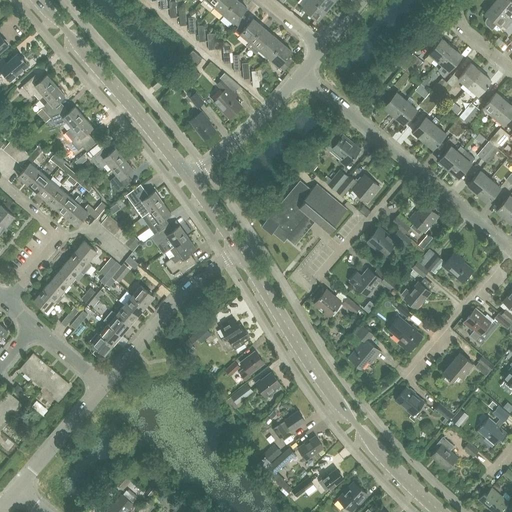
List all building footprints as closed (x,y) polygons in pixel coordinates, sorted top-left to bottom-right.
[(166,0),(159,0),(160,9),(167,8),(166,0)] [(219,0),(214,6),(224,15),(236,0),(219,0)] [(238,0),(236,0),(224,15),(233,22),(246,7),(238,0)] [(312,0),(307,0),(302,7),(317,20),(325,11),(312,0)] [(312,0),(325,11),(333,1),(332,0),(312,0)] [(495,0),(493,3),(508,16),(511,11),(511,1),(510,0),(495,0)] [(493,3),(485,13),(489,16),(486,20),(486,22),(486,24),(492,29),(497,23),(500,26),(500,25),(506,29),(511,21),(511,19),(508,16),(493,3)] [(237,26),(234,30),(239,34),(240,33),(249,41),(262,26),(253,18),(249,22),(242,30),(237,26)] [(249,41),(246,45),(251,48),(253,45),(259,50),(272,34),(262,26),(249,41)] [(272,34),(259,50),(268,58),(281,42),(272,34)] [(0,51),(8,45),(0,35),(0,51)] [(441,38),(429,53),(434,58),(439,62),(452,47),(441,38)] [(230,62),(229,53),(231,53),(230,46),(225,41),(222,46),(223,47),(222,47),(224,62),(230,62)] [(281,42),(268,58),(278,66),(283,70),(291,60),(286,56),(291,50),(281,42)] [(452,47),(439,62),(440,63),(442,64),(439,68),(442,74),(444,76),(462,55),(453,48),(452,47)] [(202,57),(192,49),(188,55),(197,63),(202,57)] [(2,58),(0,59),(0,73),(2,72),(10,81),(28,65),(18,53),(6,63),(2,58)] [(233,71),(240,70),(238,54),(232,55),(233,71)] [(406,71),(411,75),(423,61),(418,57),(406,71)] [(243,79),(250,78),(248,62),(241,63),(243,79)] [(457,69),(447,82),(452,86),(458,78),(464,83),(468,86),(481,71),(471,63),(462,73),(457,69)] [(194,70),(186,80),(192,84),(200,74),(194,70)] [(411,75),(406,71),(394,84),(399,89),(411,75)] [(481,71),(468,86),(478,95),(491,80),(481,71)] [(223,91),(213,100),(230,117),(241,107),(229,94),(239,85),(224,72),(220,77),(222,78),(216,84),(223,91)] [(36,74),(22,86),(31,96),(33,93),(39,100),(56,85),(47,74),(41,80),(36,74)] [(435,96),(447,82),(442,78),(430,91),(435,96)] [(163,81),(161,79),(152,87),(155,91),(164,83),(163,81)] [(452,86),(447,82),(435,96),(440,100),(452,86)] [(42,108),(37,112),(45,122),(50,118),(64,106),(59,100),(65,95),(56,85),(39,100),(44,105),(42,108)] [(393,115),(406,99),(396,91),(383,107),(393,115)] [(435,96),(430,91),(418,105),(424,109),(435,96)] [(196,92),(189,97),(197,107),(203,102),(196,92)] [(493,116),(506,100),(496,92),(483,107),(493,116)] [(435,96),(424,109),(428,113),(440,100),(435,96)] [(406,99),(393,115),(403,123),(416,108),(406,99)] [(511,113),(511,105),(506,100),(493,116),(503,124),(511,113)] [(464,120),(476,106),(471,102),(459,116),(464,120)] [(67,122),(72,127),(84,117),(75,106),(69,112),(64,106),(50,118),(56,124),(59,122),(62,126),(67,122)] [(464,120),(469,124),(481,111),(476,106),(464,120)] [(202,111),(189,121),(204,139),(215,130),(207,120),(208,119),(202,111)] [(426,116),(413,131),(423,140),(436,124),(440,120),(435,116),(431,120),(426,116)] [(448,129),(453,134),(464,120),(459,116),(448,129)] [(84,117),(72,127),(77,134),(72,137),(75,141),(72,143),(78,149),(92,138),(87,132),(93,127),(84,117)] [(464,120),(453,134),(458,138),(469,124),(464,120)] [(446,133),(436,124),(423,140),(433,148),(446,133)] [(494,145),(505,131),(500,127),(489,141),(494,145)] [(494,145),(499,149),(510,135),(505,131),(494,145)] [(334,136),(326,146),(330,149),(331,148),(343,157),(341,159),(347,164),(359,149),(342,135),(341,137),(340,137),(338,139),(334,136)] [(8,153),(16,143),(11,139),(3,149),(8,153)] [(494,145),(489,141),(477,154),(482,158),(494,145)] [(8,153),(12,157),(21,147),(16,143),(8,153)] [(38,145),(30,155),(35,159),(43,149),(38,145)] [(451,145),(438,160),(448,169),(461,154),(465,149),(460,145),(456,150),(451,145)] [(494,145),(482,158),(487,163),(499,149),(494,145)] [(25,151),(21,147),(12,157),(17,161),(25,151)] [(105,147),(90,158),(96,165),(99,169),(102,166),(106,162),(111,169),(124,158),(115,148),(109,153),(105,147)] [(461,154),(448,169),(458,177),(471,162),(475,157),(465,149),(461,154)] [(21,165),(30,155),(25,151),(17,161),(21,165)] [(60,167),(63,163),(53,155),(50,159),(60,167)] [(124,158),(111,169),(116,175),(111,178),(115,182),(112,185),(117,191),(131,180),(126,174),(132,169),(124,158)] [(28,185),(40,171),(41,169),(37,165),(35,167),(30,163),(18,177),(28,185)] [(73,172),(63,163),(60,167),(69,175),(73,172)] [(328,184),(335,189),(346,176),(339,170),(328,184)] [(467,185),(477,194),(490,178),(480,170),(467,185)] [(28,185),(38,193),(50,179),(40,171),(28,185)] [(73,172),(69,175),(79,184),(82,180),(73,172)] [(349,186),(347,189),(350,191),(352,189),(367,202),(380,187),(364,174),(361,177),(361,178),(358,176),(355,180),(349,186)] [(349,175),(336,191),(342,195),(345,198),(350,191),(347,189),(349,186),(355,180),(354,179),(349,175)] [(500,187),(490,178),(477,194),(487,202),(500,187)] [(60,188),(50,179),(38,193),(48,201),(60,188)] [(92,188),(82,180),(79,184),(88,192),(92,188)] [(295,186),(269,216),(261,226),(270,234),(271,232),(283,242),(286,238),(294,245),(314,221),(329,233),(335,225),(334,224),(347,209),(316,183),(311,189),(299,180),(294,185),(295,186)] [(140,183),(125,194),(129,199),(142,217),(163,202),(155,191),(148,195),(144,189),(140,183)] [(48,201),(58,210),(69,196),(60,188),(48,201)] [(74,200),(69,196),(58,210),(67,218),(79,204),(83,200),(78,195),(74,200)] [(496,210),(506,218),(511,211),(511,196),(509,195),(496,210)] [(10,210),(16,203),(9,198),(3,205),(10,210)] [(84,208),(79,204),(67,218),(76,226),(89,211),(96,218),(106,206),(102,202),(95,210),(88,204),(84,208)] [(146,223),(154,234),(168,223),(164,217),(171,213),(163,202),(142,217),(146,223)] [(415,211),(408,219),(413,223),(410,226),(419,234),(422,230),(422,231),(428,223),(431,225),(439,216),(425,204),(418,214),(415,211)] [(0,205),(0,221),(6,226),(14,216),(1,205),(0,205)] [(105,227),(113,218),(108,214),(100,223),(105,227)] [(392,222),(405,233),(409,228),(396,217),(392,222)] [(113,218),(105,227),(110,231),(117,222),(113,218)] [(122,226),(117,222),(110,231),(114,235),(122,226)] [(164,243),(168,249),(187,236),(179,225),(173,229),(168,223),(154,234),(159,241),(162,239),(165,242),(164,243)] [(122,226),(114,235),(119,239),(126,230),(122,226)] [(379,227),(367,240),(384,255),(395,241),(379,227)] [(126,230),(119,239),(123,243),(131,234),(126,230)] [(398,230),(394,236),(406,246),(410,241),(398,230)] [(131,234),(123,243),(128,247),(136,238),(131,234)] [(168,249),(164,252),(169,259),(174,255),(174,256),(164,263),(166,265),(172,274),(179,269),(182,273),(183,274),(188,270),(184,264),(192,259),(188,253),(189,252),(195,247),(187,236),(168,249)] [(136,238),(128,247),(133,251),(140,242),(136,238)] [(84,240),(75,250),(88,261),(96,251),(84,240)] [(75,250),(67,260),(79,271),(80,271),(83,274),(91,264),(88,261),(75,250)] [(442,265),(462,282),(472,270),(459,258),(460,257),(454,252),(442,265)] [(433,254),(424,265),(430,270),(440,258),(434,253),(433,254)] [(129,256),(125,260),(134,268),(138,264),(129,256)] [(67,260),(59,270),(71,281),(79,271),(67,260)] [(110,268),(104,275),(109,279),(120,265),(116,261),(115,262),(110,268)] [(412,267),(422,276),(428,270),(417,261),(412,267)] [(356,273),(349,281),(354,285),(366,295),(380,278),(373,272),(368,268),(361,277),(356,273)] [(377,268),(373,272),(380,278),(382,280),(381,281),(390,289),(395,283),(386,275),(385,276),(384,274),(377,268)] [(63,290),(71,281),(59,270),(50,280),(63,290)] [(104,275),(100,280),(102,282),(104,284),(109,279),(104,275)] [(111,277),(105,283),(109,287),(115,280),(111,277)] [(42,289),(57,302),(63,296),(61,295),(64,292),(63,290),(50,280),(42,289)] [(406,288),(400,294),(404,297),(404,298),(416,308),(430,292),(430,291),(420,283),(418,281),(409,291),(406,288)] [(140,285),(132,295),(145,306),(154,296),(140,285)] [(90,287),(85,293),(90,297),(95,291),(90,287)] [(53,307),(57,302),(42,289),(34,299),(46,310),(51,305),(53,307)] [(326,289),(314,303),(328,316),(341,302),(326,289)] [(100,290),(95,296),(98,299),(104,293),(100,290)] [(511,290),(503,301),(511,308),(511,290)] [(90,297),(85,293),(81,298),(85,302),(90,297)] [(132,295),(124,304),(137,315),(145,306),(132,295)] [(95,296),(89,302),(93,306),(98,299),(95,296)] [(342,303),(354,314),(359,308),(347,297),(342,303)] [(400,303),(396,308),(407,317),(411,312),(400,303)] [(124,304),(116,314),(129,325),(137,315),(124,304)] [(74,306),(70,312),(74,316),(79,310),(74,306)] [(472,311),(463,322),(473,330),(469,336),(475,340),(482,331),(493,319),(486,313),(484,316),(476,309),(473,312),(472,311)] [(511,315),(505,309),(501,315),(511,324),(511,315)] [(83,310),(78,315),(83,319),(87,314),(83,310)] [(112,310),(103,320),(108,324),(121,335),(129,325),(116,314),(112,310)] [(70,312),(61,322),(65,326),(74,316),(70,312)] [(495,318),(506,328),(510,323),(499,314),(495,318)] [(78,315),(70,325),(75,329),(81,322),(83,319),(78,315)] [(397,343),(408,352),(422,336),(399,316),(388,328),(400,339),(397,343)] [(220,327),(226,336),(221,339),(228,351),(234,347),(235,348),(243,343),(243,341),(249,337),(242,326),(239,328),(233,318),(220,327)] [(108,324),(100,333),(113,344),(121,335),(108,324)] [(365,360),(369,363),(379,351),(367,340),(372,334),(360,324),(353,331),(363,339),(348,357),(359,367),(365,360)] [(201,343),(211,333),(204,325),(203,325),(193,334),(201,343)] [(96,332),(89,341),(91,343),(104,354),(113,344),(100,333),(99,334),(96,332)] [(243,367),(238,371),(245,381),(251,376),(250,374),(264,363),(255,351),(240,362),(243,367)] [(459,352),(442,372),(450,379),(452,381),(458,374),(461,377),(473,364),(459,352)] [(43,364),(37,359),(38,357),(33,353),(19,369),(31,379),(43,364)] [(478,361),(479,362),(475,366),(474,365),(473,365),(485,376),(494,366),(482,356),(478,361)] [(234,361),(225,370),(230,375),(239,367),(234,361)] [(42,388),(54,374),(48,369),(50,367),(44,362),(43,364),(31,379),(42,388)] [(511,385),(511,365),(502,377),(511,385)] [(271,371),(255,384),(265,396),(266,395),(270,396),(271,391),(281,384),(271,371)] [(56,372),(54,374),(42,388),(58,401),(64,394),(60,390),(66,383),(59,378),(61,376),(56,372)] [(241,400),(253,391),(247,382),(230,395),(231,396),(227,398),(227,399),(235,409),(243,403),(241,400)] [(395,399),(412,415),(423,402),(405,387),(395,399)] [(0,411),(9,420),(22,404),(15,397),(11,401),(5,396),(0,400),(0,411)] [(511,406),(507,402),(503,407),(510,412),(511,409),(511,406)] [(434,408),(447,419),(452,414),(439,403),(434,408)] [(492,412),(503,421),(508,415),(497,405),(492,412)] [(280,424),(273,429),(279,437),(286,432),(291,429),(304,420),(297,410),(284,419),(285,420),(280,424)] [(0,429),(9,420),(0,411),(0,429)] [(488,416),(476,430),(485,437),(486,436),(495,444),(500,438),(501,439),(506,433),(495,424),(495,423),(488,417),(488,416)] [(298,448),(306,459),(323,447),(315,436),(298,448)] [(436,449),(431,456),(446,469),(447,468),(449,469),(451,469),(452,468),(454,467),(454,465),(453,463),(452,462),(456,457),(450,451),(454,446),(442,437),(433,447),(436,449)] [(463,448),(473,456),(477,451),(467,443),(463,448)] [(267,449),(263,453),(266,457),(263,460),(267,464),(270,461),(270,462),(282,451),(277,446),(270,452),(267,449)] [(289,448),(279,457),(268,467),(274,473),(284,463),(295,454),(289,448)] [(321,477),(315,481),(324,494),(331,488),(330,487),(343,478),(342,476),(342,475),(340,473),(339,473),(335,468),(328,474),(327,472),(321,477)] [(114,482),(122,489),(130,480),(122,473),(114,482)] [(297,496),(313,483),(308,476),(291,489),(297,496)] [(160,484),(156,480),(146,492),(150,496),(160,484)] [(338,498),(346,506),(343,511),(348,511),(350,510),(351,510),(366,494),(353,482),(338,498)] [(483,492),(477,499),(493,511),(497,511),(506,502),(496,493),(497,492),(491,487),(485,494),(483,492)] [(106,511),(125,511),(133,503),(122,494),(106,511)]
